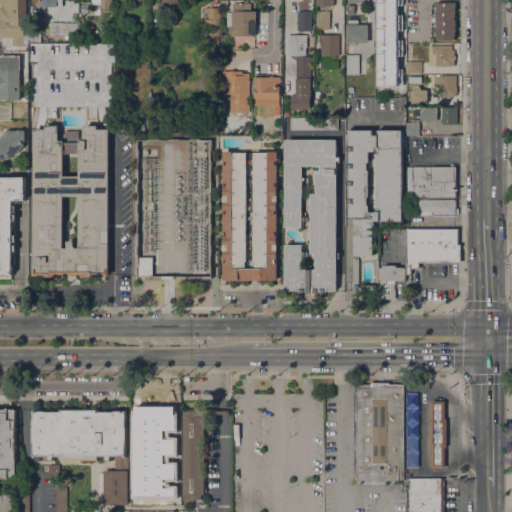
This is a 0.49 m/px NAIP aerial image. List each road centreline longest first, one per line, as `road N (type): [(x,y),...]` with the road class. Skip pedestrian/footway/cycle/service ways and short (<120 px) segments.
road 1 (primary): [(485,328),(0,328)]
road 2 (primary): [(0,354),(250,354)]
road 3 (primary): [(250,354),(484,353)]
road 4 (secondary): [(485,0),(485,219)]
road 5 (secondary): [(484,353),(485,485)]
